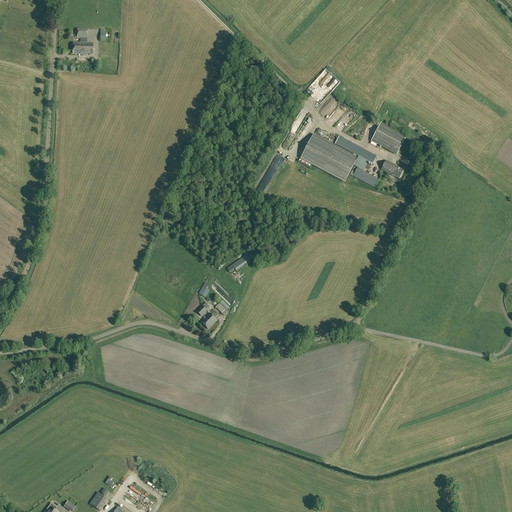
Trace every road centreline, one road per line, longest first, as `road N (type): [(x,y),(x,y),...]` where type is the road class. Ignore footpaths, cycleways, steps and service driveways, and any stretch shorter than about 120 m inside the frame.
road 1 (unclassified): [(0,353),(77,343),(140,322),(246,353),(352,327),(483,356),(511,340)]
road 2 (unclassified): [(0,313),(40,199),(54,0)]
road 3 (unknown): [(352,327),(416,207),(408,191)]
road 4 (unknown): [(200,0),(303,98)]
